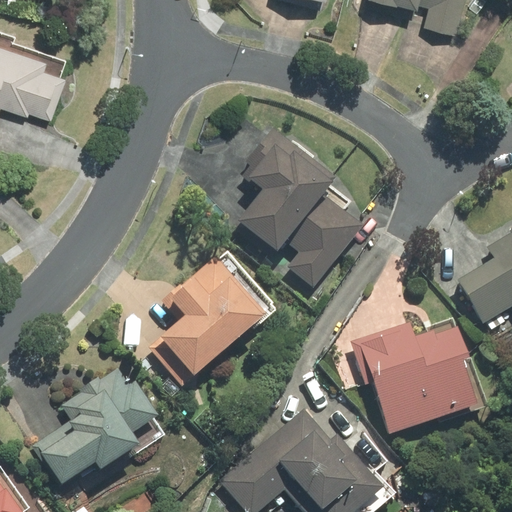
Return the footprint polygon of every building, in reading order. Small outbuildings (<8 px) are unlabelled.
[(364,0),(422,13),(418,28),(450,35),(457,0),(364,0)] [(0,108),(43,122),(60,65),(0,46),(0,108)] [(249,191),(226,221),(267,252),(275,242),(290,254),(279,268),(308,289),(320,273),(321,274),(359,223),(321,194),(329,184),(259,130),(248,144),(256,150),(234,180),(249,191)] [(511,226),(480,246),(488,260),(452,282),(477,326),(510,306),(511,309),(511,226)] [(174,317),(140,348),(176,387),(267,305),(216,249),(160,301),(174,317)] [(410,338),(405,320),(353,336),(384,435),(467,409),(442,328),(410,338)] [(25,450),(53,488),(84,465),(91,476),(131,447),(124,436),(151,417),(111,361),(50,406),(62,423),(25,450)] [(329,435),(324,440),(296,409),(213,484),(238,511),(253,511),(284,484),(308,511),(344,511),(366,492),(374,485),(329,435)] [(0,511),(9,511),(0,497),(0,511)]
